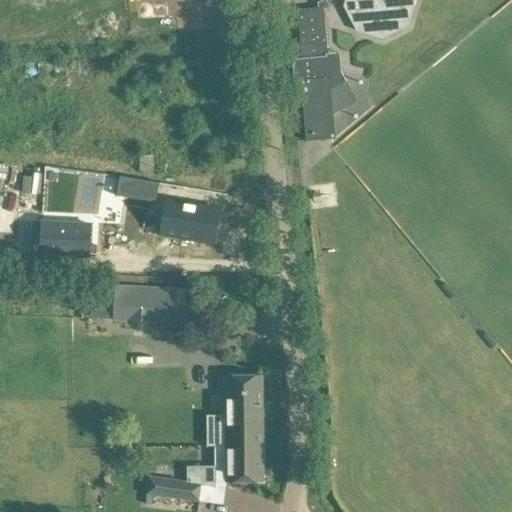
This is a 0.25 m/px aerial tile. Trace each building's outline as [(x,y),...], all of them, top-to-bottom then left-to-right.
[(294,65),(294,73),(294,81),(296,89),(300,96),(301,96),(303,95),(307,141),(319,140),(327,139),(336,138),(334,115),(342,110),(331,89),(347,81),(342,72),(332,53),(328,54),(324,10),(330,6),(326,0),(323,0),(318,3),(319,8),(298,9),(302,58),(297,59),(298,57),(296,57),(294,65)] [(345,0),(344,6),(354,25),(357,31),(384,39),(408,26),(416,0),(345,0)] [(120,176),(117,196),(156,202),(160,183),(120,176)] [(161,214),(161,215),(180,219),(177,240),(178,241),(179,236),(215,243),(221,209),(167,200),(165,215),(161,214)] [(43,222),(41,254),(90,257),(90,253),(97,254),(97,252),(98,246),(91,245),(92,225),(43,222)] [(114,321),(114,322),(184,327),(187,289),(116,285),(114,321)] [(243,375),(225,376),(226,429),(226,440),(226,446),(263,446),(263,429),(263,375),(243,375)] [(226,446),(215,446),(215,482),(226,482),(244,482),(264,482),(263,446),(226,446)] [(147,494),(147,504),(152,504),(153,494),(199,501),(201,485),(150,478),(147,494)]
